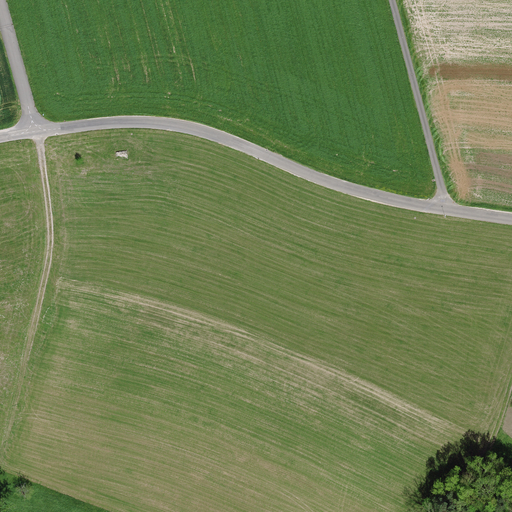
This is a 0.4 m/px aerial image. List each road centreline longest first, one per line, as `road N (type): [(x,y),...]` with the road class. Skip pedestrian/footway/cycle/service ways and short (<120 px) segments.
road 1 (residential): [(511,219),(357,191),(179,125),(31,130)]
road 2 (residential): [(0,6),(31,130)]
